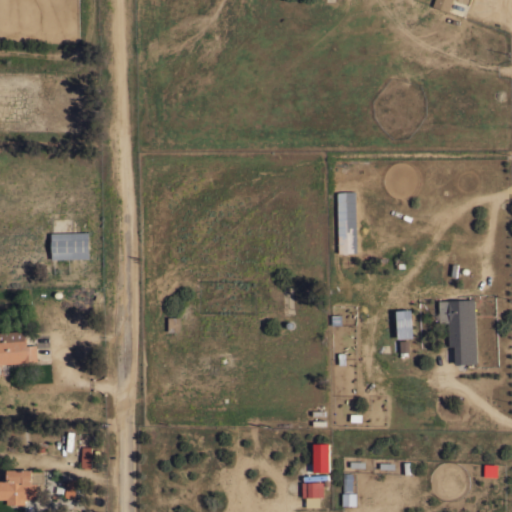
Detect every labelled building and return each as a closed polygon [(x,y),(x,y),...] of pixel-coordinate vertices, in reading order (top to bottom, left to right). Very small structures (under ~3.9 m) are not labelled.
[(452,0),(448,11),(432,5),(433,0),(452,0)] [(338,253),(357,252),(355,190),(337,191),(338,253)] [(88,231),(89,257),(52,258),(51,232),(88,231)] [(476,362),(455,363),(454,345),(449,345),(448,322),(439,322),(439,299),(474,298),(476,362)] [(398,309),(399,337),(414,337),(413,308),(398,309)] [(180,316),(180,330),(167,330),(168,316),(180,316)] [(0,331),(23,330),(24,337),(26,337),(26,345),(36,344),(37,360),(0,363),(0,331)] [(313,471),(331,471),(330,442),(313,443),(313,471)] [(91,466),(81,466),(81,457),(83,457),(83,445),(91,445),(91,466)] [(24,498),(24,503),(6,503),(6,498),(0,498),(0,480),(7,480),(7,469),(32,469),(32,470),(43,470),(43,496),(36,496),(36,498),(24,498)] [(85,481),(83,492),(75,490),(74,498),(64,496),(68,478),(85,481)] [(302,481),(302,496),(323,496),(323,481),(302,481)] [(320,506),(320,498),(306,497),(306,506),(320,506)]
